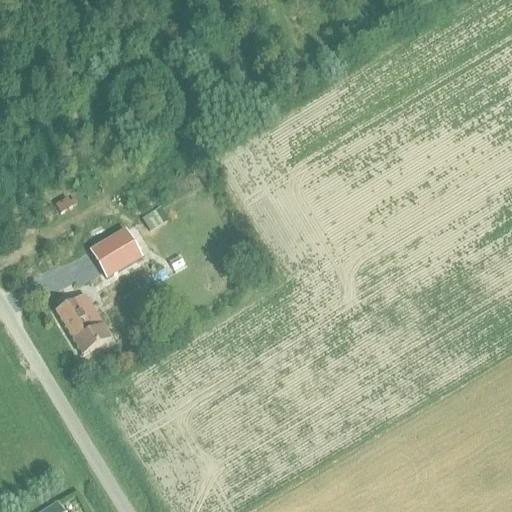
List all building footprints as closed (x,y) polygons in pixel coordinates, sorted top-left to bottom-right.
[(66,200),(54,207),(60,216),(77,207),(73,201),(69,204),(66,200)] [(159,213),(142,224),(148,234),(165,223),(159,213)] [(123,234),(89,254),(105,282),(140,261),(123,234)] [(109,342),(85,301),(74,307),(71,304),(54,314),(81,359),(109,342)] [(61,511),(56,503),(41,511),(61,511)]
